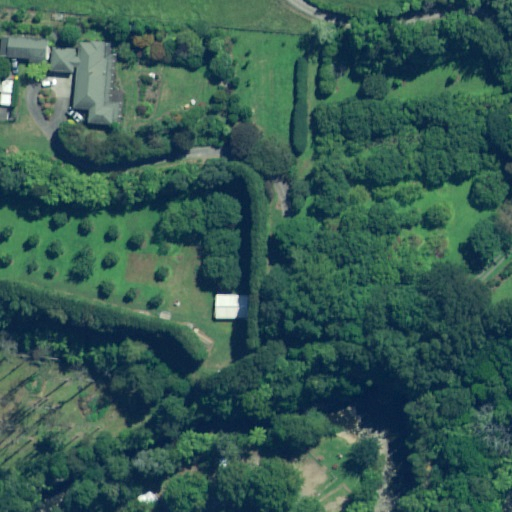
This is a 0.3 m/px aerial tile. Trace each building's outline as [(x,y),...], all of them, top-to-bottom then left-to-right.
[(47,39),(7,36),(5,56),(45,59),(47,39)] [(78,40),(77,57),(74,56),(74,48),(51,47),(49,70),(72,72),(73,65),(76,65),(73,107),(89,108),(88,122),(111,123),(112,107),(102,107),(106,43),(78,40)] [(147,42),(147,56),(163,57),(164,43),(147,42)] [(0,104),(9,105),(11,81),(0,80),(0,85),(0,104)] [(241,293),(213,293),(213,317),(242,317),(241,293)] [(178,495),(172,482),(156,489),(162,503),(178,495)] [(147,501),(143,495),(134,501),(142,511),(144,511),(154,506),(149,499),(147,501)] [(333,497),(319,504),(323,511),(330,508),(332,511),(335,511),(339,510),(333,497)]
